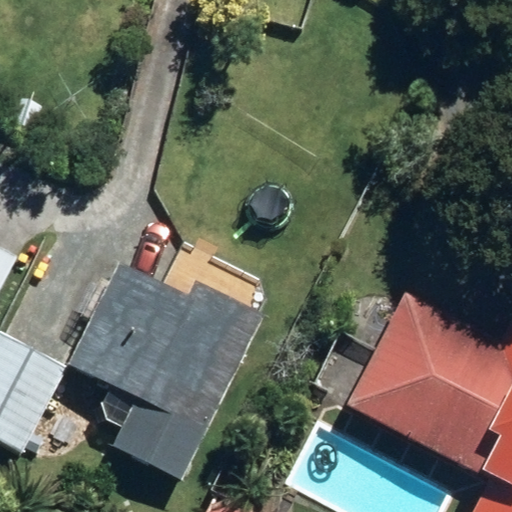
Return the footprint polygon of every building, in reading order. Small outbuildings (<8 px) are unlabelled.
[(0,0),(0,64),(23,70),(40,0),(0,0)] [(0,293),(21,254),(0,242),(0,293)] [(114,445),(184,478),(266,314),(196,280),(189,295),(121,261),(107,288),(92,280),(78,308),(94,315),(70,362),(112,384),(102,404),(106,416),(124,426),(114,445)] [(511,511),(511,338),(510,342),(480,327),(416,293),(358,404),(503,479),(486,511),(511,511)] [(0,338),(0,440),(25,453),(69,368),(2,335),(0,338)] [(212,511),(254,511),(235,507),(218,503),(212,511)]
